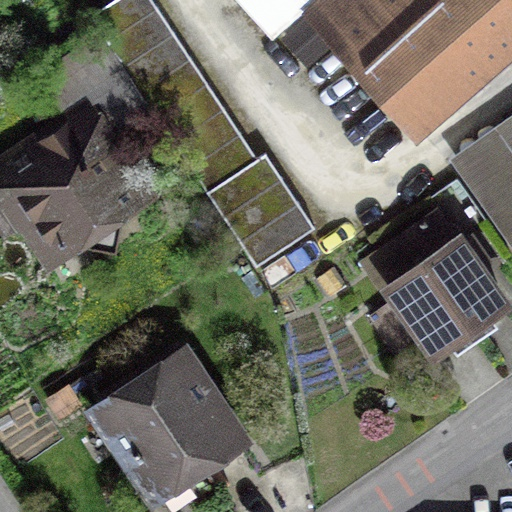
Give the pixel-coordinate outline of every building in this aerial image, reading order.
[(147,0),(126,0),(96,18),(259,279),(319,241),(269,160),(254,170),(147,0)] [(304,19),(326,0),(232,0),(273,46),(304,19)] [(511,0),(326,0),(304,19),(421,151),(511,70),(511,0)] [(86,107),(0,163),(0,209),(47,280),(154,210),(86,107)] [(511,125),(449,170),(511,257),(511,125)] [(511,306),(468,240),(386,295),(436,370),(511,319),(511,306)] [(192,350),(88,419),(151,511),(255,443),(192,350)]
